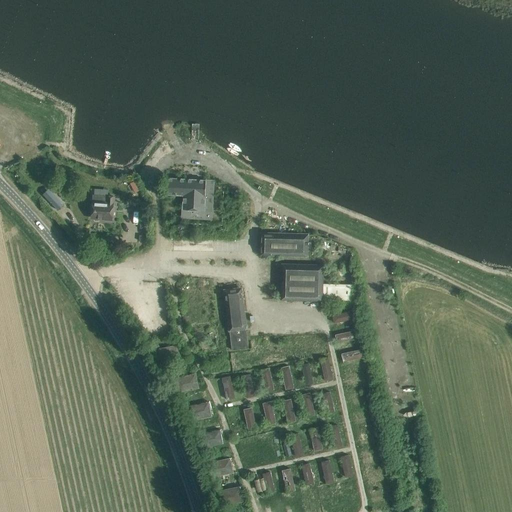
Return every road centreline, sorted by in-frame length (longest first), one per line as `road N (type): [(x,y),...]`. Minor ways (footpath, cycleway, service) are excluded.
road 1 (unclassified): [(176,152),(202,156),(279,213),(511,310)]
road 2 (unclassified): [(199,511),(138,368),(84,283)]
road 3 (unclassified): [(84,283),(148,258),(159,238),(157,181),(176,152)]
road 4 (unclassified): [(84,283),(0,184)]
road 5 (unknown): [(337,375),(217,402)]
